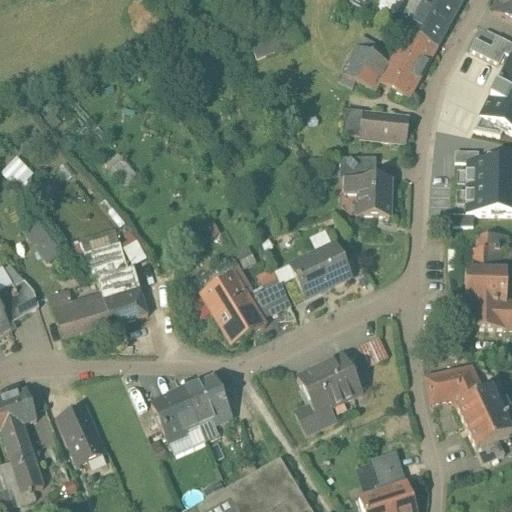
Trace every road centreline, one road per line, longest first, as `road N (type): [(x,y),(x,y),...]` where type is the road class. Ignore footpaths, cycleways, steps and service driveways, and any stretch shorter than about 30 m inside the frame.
road 1 (residential): [(0,374),(60,362),(231,367),(405,293)]
road 2 (residential): [(405,293),(433,87),(487,0)]
road 3 (residential): [(437,511),(405,293)]
